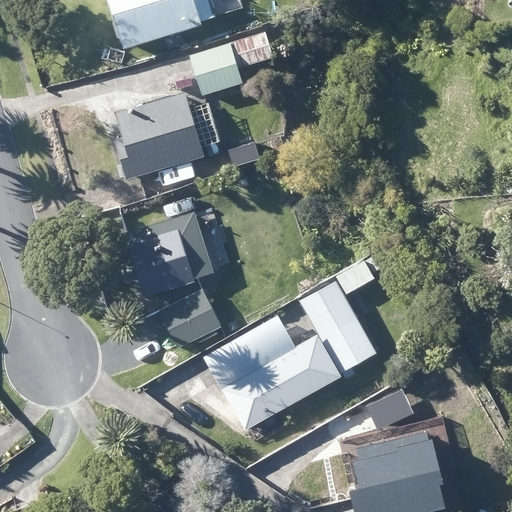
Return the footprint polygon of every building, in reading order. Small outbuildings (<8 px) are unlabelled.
[(113,0),(130,48),(207,22),(205,20),(220,15),(214,0),(113,0)] [(242,67),(271,58),(277,56),(269,30),(192,53),(202,88),(204,93),(246,81),(242,67)] [(221,140),(218,128),(210,100),(193,105),(189,92),(175,96),(117,111),(124,133),(119,136),(130,176),(209,155),(206,145),(221,140)] [(116,182),(79,192),(84,215),(122,206),(116,182)] [(214,271),(204,238),(198,240),(194,224),(181,228),(180,223),(156,230),(154,224),(128,233),(147,295),(200,280),(198,276),(214,271)] [(375,279),(366,262),(365,259),(336,273),(346,293),(356,288),(375,279)] [(314,309),(341,296),(333,282),(307,294),(309,299),(314,309)] [(166,318),(179,347),(224,326),(206,288),(161,309),(166,318)] [(255,308),(260,319),(274,311),(270,301),(255,308)] [(250,425),(282,408),(344,375),(346,379),(361,371),(357,363),(379,351),(360,317),(323,336),(322,333),(311,339),(277,357),(224,386),(246,427),(250,425)] [(427,414),(428,418),(461,400),(442,366),(409,384),(427,414)] [(420,473),(396,450),(366,420),(326,460),(324,462),(333,471),(326,477),(350,501),(356,494),(374,511),(418,511),(439,492),(435,488),(420,473)]
